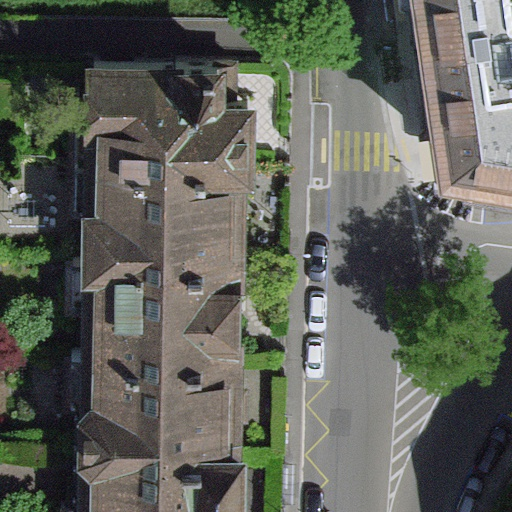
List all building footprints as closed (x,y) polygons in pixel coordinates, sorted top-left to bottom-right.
[(511,0),(420,0),(441,146),(511,157),(511,0)] [(94,155),(248,157),(250,94),(236,92),(236,59),(98,58),(94,155)] [(93,250),(238,253),(238,196),(248,196),(248,157),(94,155),(93,250)] [(93,250),(93,346),(236,349),(238,253),(93,250)] [(93,346),(91,443),(235,446),(236,349),(93,346)] [(235,446),(91,443),(90,511),(224,511),(226,492),(242,492),(242,446),(235,446)]
